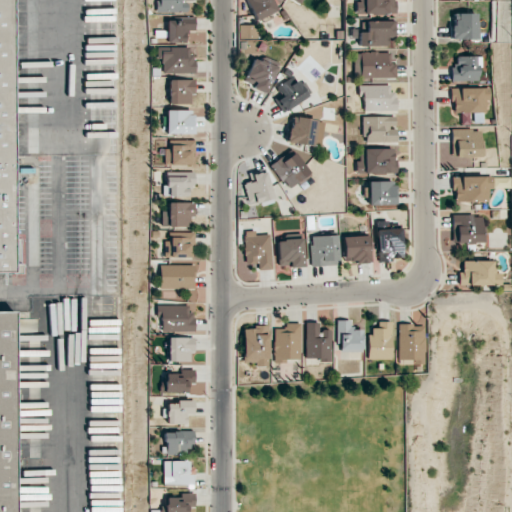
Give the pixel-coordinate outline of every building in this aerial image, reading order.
[(0,0),(0,272),(22,272),(22,264),(11,264),(9,0),(0,0)] [(186,0),(185,0),(156,0),(157,12),(186,11),(186,0)] [(245,0),(256,20),(276,10),(270,0),(245,0)] [(392,0),(355,0),(356,14),(392,13),(392,0)] [(478,13),(450,13),(450,39),(478,39),(478,13)] [(186,43),(186,30),(193,30),(194,17),(179,16),(179,21),(166,20),(165,42),(186,43)] [(357,46),(388,46),(388,38),(393,38),(394,21),(364,20),(364,32),(357,32),(357,46)] [(192,46),(155,47),(156,59),(160,59),(160,73),(192,73),(192,46)] [(394,78),(395,62),(389,62),(389,52),(353,52),(352,77),(394,78)] [(480,81),(480,56),(455,57),(455,64),(450,65),(450,81),(480,81)] [(252,88),(265,93),(275,66),(252,58),(243,80),(253,84),(252,88)] [(275,87),(281,96),(274,101),(282,112),(309,94),(298,78),(290,84),(286,79),(275,87)] [(193,79),(167,80),(167,104),(189,104),(189,92),(193,92),(193,79)] [(360,111),(393,110),(393,85),(359,85),(360,111)] [(451,89),(451,112),(460,112),(461,125),(469,124),(469,112),(487,111),(486,100),(491,100),(490,87),(451,89)] [(193,133),(193,110),(165,110),(165,133),(193,133)] [(362,116),(362,142),(395,142),(395,127),(394,127),(394,116),(362,116)] [(287,143),(320,146),(322,120),(289,117),(287,143)] [(483,156),(482,129),(451,130),(451,157),(483,156)] [(163,148),(163,164),(193,165),(193,140),(168,139),(168,148),(163,148)] [(394,148),(359,149),(359,161),(355,161),(355,174),(394,174),(394,148)] [(280,157),(269,164),(286,190),(309,174),(294,152),(282,160),(280,157)] [(247,205),(271,201),(265,169),(247,173),(249,181),(243,183),(247,205)] [(194,172),(164,172),(165,186),(161,186),(162,196),(188,196),(188,187),(194,187),(194,172)] [(488,201),(488,189),(492,189),(492,176),(453,177),(453,202),(488,201)] [(510,178),(493,177),(493,188),(509,188),(510,178)] [(367,205),(395,204),(395,181),(365,181),(365,196),(367,196),(367,205)] [(193,202),(167,202),(167,211),(160,211),(160,226),(188,227),(188,216),(193,216),(193,202)] [(451,242),(483,242),(483,215),(451,215),(451,242)] [(376,261),(401,260),(400,221),(375,222),(376,261)] [(192,231),(168,232),(168,240),(163,240),(163,257),(193,256),(192,231)] [(243,231),(244,262),(257,262),(257,270),(270,269),(269,234),(254,235),(254,231),(243,231)] [(337,265),(336,235),(309,236),(310,266),(337,265)] [(343,263),(368,261),(367,235),(341,236),(343,263)] [(276,240),(277,267),(303,266),(302,238),(276,240)] [(495,261),(462,260),(462,272),(458,272),(458,285),(500,286),(500,272),(495,272),(495,261)] [(159,288),(194,288),(193,264),(159,265),(159,288)] [(191,305),(155,306),(155,317),(161,317),(161,331),(192,331),(191,305)] [(0,310),(0,511),(13,511),(13,310),(0,310)] [(349,320),(337,320),(336,352),(361,352),(362,329),(349,329),(349,320)] [(330,330),(317,330),(317,322),(305,322),(304,358),(319,358),(319,361),(329,361),(330,330)] [(390,322),(376,322),(376,328),(368,328),(368,359),(390,359),(390,322)] [(299,323),(283,323),(284,328),(273,328),(274,361),(299,360),(299,323)] [(423,325),(397,325),(397,360),(413,360),(413,364),(423,364),(423,325)] [(267,327),(242,327),(242,364),(268,364),(267,327)] [(192,337),(166,337),(167,361),(192,361),(192,337)] [(185,392),(185,384),(193,384),(193,369),(178,369),(178,373),(165,373),(165,381),(158,381),(158,393),(185,392)] [(193,400),(175,400),(175,403),(166,403),(165,423),(187,424),(187,414),(193,414),(193,400)] [(164,455),(184,454),(184,447),(192,447),(192,431),(163,431),(164,455)] [(161,483),(191,484),(191,461),(162,460),(161,483)] [(185,511),(186,507),(193,507),(193,493),(180,493),(180,497),(164,497),(164,505),(158,505),(157,511),(185,511)]
